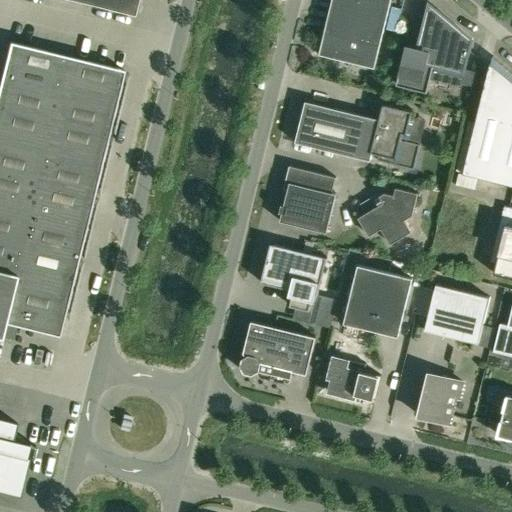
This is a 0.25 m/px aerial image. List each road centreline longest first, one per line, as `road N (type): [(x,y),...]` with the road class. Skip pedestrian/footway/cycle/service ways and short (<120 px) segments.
road 1 (unclassified): [(199,394),(295,0)]
road 2 (unclassified): [(189,0),(98,369)]
road 3 (unclassified): [(511,474),(199,394)]
road 4 (unclassified): [(176,480),(314,511)]
